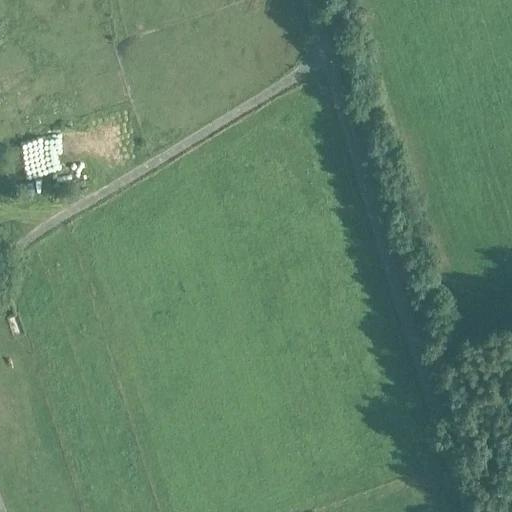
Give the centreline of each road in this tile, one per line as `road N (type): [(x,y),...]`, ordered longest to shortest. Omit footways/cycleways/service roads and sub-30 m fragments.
road 1 (unclassified): [(471,511),(326,58)]
road 2 (unclassified): [(48,227),(326,58)]
road 3 (track): [(0,276),(10,256),(48,227),(34,215),(0,218)]
